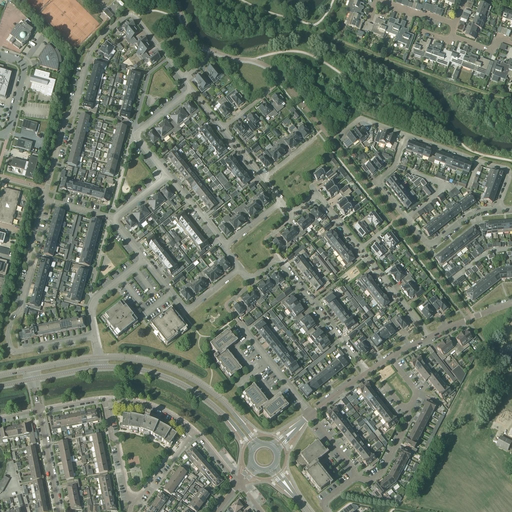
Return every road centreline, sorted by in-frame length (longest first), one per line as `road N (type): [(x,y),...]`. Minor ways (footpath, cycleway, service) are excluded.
road 1 (residential): [(182,77),(130,11),(89,51),(43,200)]
road 2 (residential): [(43,200),(7,335),(11,353),(95,336)]
road 3 (residential): [(497,210),(468,215),(428,247),(377,180),(392,168),(405,135)]
road 4 (tertiary): [(259,445),(202,386),(141,361),(99,358)]
road 5 (tertiary): [(100,366),(150,372),(200,394),(252,452)]
road 6 (residential): [(366,373),(281,265),(270,263),(250,280)]
road 7 (residential): [(497,210),(506,169),(405,135)]
road 8 (residential): [(240,268),(185,312),(144,262)]
road 9 (residential): [(190,89),(134,136),(166,177)]
